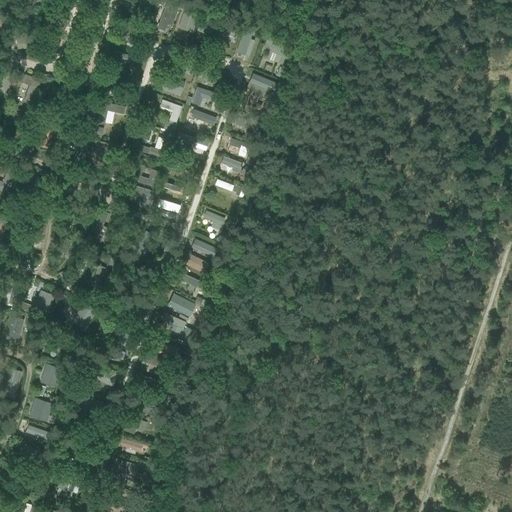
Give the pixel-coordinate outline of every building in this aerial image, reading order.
[(130,0),(126,12),(133,14),(136,8),(141,10),(144,1),(142,0),(130,0)] [(177,7),(161,2),(152,30),(169,34),(177,7)] [(183,13),(178,27),(192,31),(196,17),(183,13)] [(44,15),(30,17),(31,25),(45,23),(44,15)] [(201,17),(197,30),(209,35),(213,22),(201,17)] [(125,18),(118,37),(126,40),(131,29),(140,33),(143,25),(125,18)] [(237,30),(221,24),(213,50),(229,55),(237,30)] [(252,33),(244,29),(235,51),(244,55),(252,33)] [(267,37),(262,48),(279,56),(277,62),(285,66),(293,47),(267,37)] [(38,38),(24,39),(24,47),(38,46),(38,38)] [(113,50),(104,80),(113,83),(120,61),(128,63),(130,56),(113,50)] [(194,61),(175,56),(171,70),(190,75),(194,61)] [(201,63),(198,76),(217,82),(221,69),(201,63)] [(14,75),(0,68),(0,91),(4,93),(14,75)] [(254,72),(252,79),(270,85),(265,99),(275,102),(282,82),(254,72)] [(41,80),(25,74),(17,99),(33,104),(41,80)] [(185,82),(165,76),(161,90),(181,96),(185,82)] [(68,90),(54,85),(51,93),(55,95),(48,116),(57,119),(68,90)] [(191,102),(200,105),(202,98),(217,103),(220,94),(196,86),(191,102)] [(182,107),(162,99),(153,125),(174,132),(182,107)] [(101,101),(97,122),(104,124),(107,110),(123,114),(125,106),(101,101)] [(90,126),(94,105),(88,104),(85,116),(71,113),(69,122),(90,126)] [(215,118),(190,108),(183,129),(209,137),(215,118)] [(13,137),(21,140),(29,116),(13,110),(10,119),(18,121),(13,137)] [(38,146),(47,149),(55,125),(38,119),(35,127),(43,130),(38,146)] [(208,141),(178,131),(175,142),(205,151),(208,141)] [(72,160),(82,162),(87,139),(69,134),(66,145),(75,147),(72,160)] [(171,140),(164,137),(160,149),(139,142),(137,150),(165,159),(171,140)] [(195,170),(197,163),(168,154),(163,169),(174,173),(176,164),(195,170)] [(0,190),(9,193),(16,169),(7,166),(3,181),(0,180),(0,190)] [(159,172),(152,169),(148,178),(135,173),(132,180),(153,188),(159,172)] [(15,186),(13,193),(28,198),(35,175),(28,173),(23,188),(15,186)] [(172,183),(165,180),(155,206),(163,209),(172,183)] [(189,183),(181,181),(177,190),(186,194),(189,183)] [(154,191),(132,185),(130,192),(144,196),(141,207),(148,210),(154,191)] [(188,261),(186,265),(189,267),(196,270),(200,272),(205,262),(191,255),(188,261)] [(24,281),(10,277),(3,304),(17,308),(24,281)] [(40,291),(33,309),(47,314),(54,296),(40,291)] [(82,303),(73,322),(87,328),(95,310),(82,303)] [(24,319),(9,316),(3,338),(18,342),(24,319)] [(126,347),(131,335),(107,325),(102,337),(126,347)] [(41,333),(37,345),(60,352),(64,341),(41,333)] [(125,352),(108,345),(105,354),(121,361),(125,352)] [(71,372),(46,363),(39,382),(57,388),(61,378),(69,380),(71,372)] [(97,365),(93,378),(111,385),(116,372),(97,365)] [(85,396),(79,414),(85,416),(87,410),(101,415),(105,403),(85,396)] [(53,404),(35,397),(29,416),(53,424),(55,417),(49,415),(53,404)] [(53,433),(28,425),(25,432),(51,440),(53,433)] [(93,437),(73,432),(71,441),(91,446),(93,437)] [(25,443),(18,455),(38,466),(45,455),(25,443)] [(83,449),(64,444),(59,459),(78,464),(83,449)] [(63,471),(58,487),(66,490),(68,481),(80,484),(82,476),(63,471)]
